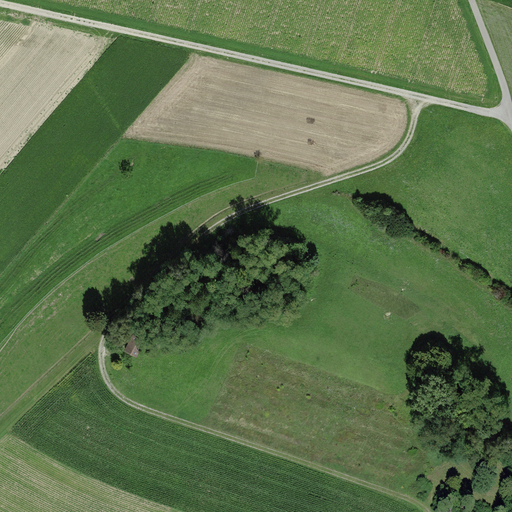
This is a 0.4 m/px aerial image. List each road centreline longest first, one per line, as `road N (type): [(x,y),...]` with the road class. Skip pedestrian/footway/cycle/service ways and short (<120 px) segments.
road 1 (track): [(425,99),(405,147),(383,163),(253,207),(192,246),(111,330),(102,352),(110,389),(140,408),(426,511)]
road 2 (track): [(0,2),(511,112)]
road 3 (residential): [(473,0),(511,114)]
